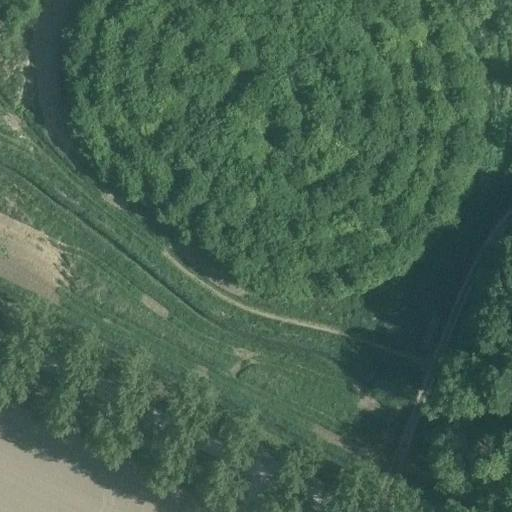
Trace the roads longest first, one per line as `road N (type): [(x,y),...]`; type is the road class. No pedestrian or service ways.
road 1 (unclassified): [(332,511),(0,341)]
road 2 (track): [(392,465),(463,296),(511,217)]
